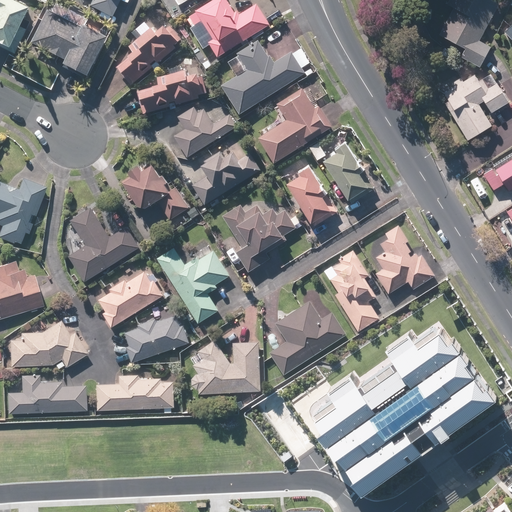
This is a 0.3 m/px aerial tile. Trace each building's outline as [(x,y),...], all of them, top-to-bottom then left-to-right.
[(0,0),(0,44),(16,52),(29,27),(24,24),(33,4),(25,0),(0,0)] [(92,0),(91,3),(115,15),(121,0),(92,0)] [(232,0),(211,0),(190,14),(218,58),(274,23),(260,1),(240,13),(232,0)] [(498,4),(490,0),(447,0),(444,7),(449,10),(435,38),(462,52),(458,60),(476,69),(488,46),(478,41),(498,4)] [(65,60),(90,72),(110,33),(85,21),(83,24),(49,7),(32,40),(67,57),(65,60)] [(119,65),(135,83),(186,40),(167,16),(155,26),(148,18),(135,29),(140,36),(134,42),(139,48),(119,65)] [(511,21),(500,33),(511,45),(511,21)] [(225,82),(243,111),(308,71),(295,49),(277,60),(262,37),(240,51),(250,66),(225,82)] [(141,88),(147,111),(211,95),(204,69),(195,71),(193,65),(158,74),(160,83),(141,88)] [(458,76),(433,91),(462,137),(487,122),(484,117),(505,104),(493,84),(486,88),(476,71),(461,80),(458,76)] [(261,134),(277,160),(336,125),(322,103),(318,105),(306,86),(281,101),(290,116),(261,134)] [(178,133),(191,155),(241,124),(233,112),(217,121),(208,106),(202,110),(198,104),(181,114),(189,126),(178,133)] [(371,166),(352,137),(341,144),(344,148),(328,158),(356,201),(379,186),(367,169),(371,166)] [(330,154),(321,140),(311,146),(320,160),(330,154)] [(195,182),(207,203),(265,169),(253,150),(244,156),(239,148),(231,153),(227,147),(207,159),(214,171),(195,182)] [(511,154),(481,173),(493,192),(501,187),(505,194),(511,189),(511,154)] [(172,218),(193,206),(163,157),(149,166),(146,162),(135,168),(138,172),(130,177),(148,206),(161,199),(172,218)] [(334,190),(315,161),(305,167),(307,171),(293,180),(320,223),(342,209),(331,192),(334,190)] [(33,232),(50,185),(25,176),(21,187),(0,179),(0,222),(4,224),(0,235),(24,243),(29,231),(33,232)] [(239,249),(252,270),(274,256),(271,250),(291,238),(288,234),(305,223),(298,214),(294,216),(288,207),(281,212),(277,205),(273,208),(267,198),(249,209),(244,202),(226,213),(247,245),(239,249)] [(511,204),(503,210),(511,225),(511,204)] [(72,254),(88,280),(144,245),(130,224),(113,234),(95,205),(74,218),(90,243),(72,254)] [(410,291),(433,277),(421,256),(417,258),(398,226),(383,235),(385,239),(377,244),(383,252),(374,258),(381,270),(373,275),(386,296),(406,284),(410,291)] [(179,245),(161,255),(202,322),(223,309),(212,292),(222,286),(220,282),(234,274),(214,242),(187,258),(179,245)] [(367,277),(352,251),(319,271),(357,333),(379,320),(368,302),(375,298),(364,279),(367,277)] [(0,317),(46,304),(37,272),(30,274),(27,267),(21,269),(18,258),(0,262),(0,317)] [(106,311),(115,325),(167,293),(151,267),(131,279),(129,276),(112,286),(114,289),(102,297),(109,309),(106,311)] [(272,350),(287,373),(345,336),(330,313),(319,320),(307,302),(272,324),(284,343),(272,350)] [(129,345),(135,360),(193,340),(187,323),(184,324),(180,312),(161,319),(160,316),(141,322),(142,325),(128,330),(133,344),(129,345)] [(12,337),(13,364),(54,363),(63,357),(69,365),(91,350),(77,330),(73,333),(63,318),(45,330),(23,331),(23,336),(12,337)] [(332,394),(312,406),(364,487),(496,402),(445,325),(421,341),(412,328),(389,343),(397,356),(363,378),(356,367),(327,386),(332,394)] [(201,361),(202,392),(264,389),(262,339),(236,340),(237,360),(233,360),(222,338),(202,348),(209,361),(201,361)] [(10,389),(10,411),(89,409),(88,383),(65,384),(65,378),(42,378),(42,372),(23,372),(24,389),(10,389)] [(97,382),(98,408),(178,405),(177,378),(166,379),(166,375),(142,376),(142,372),(123,373),(123,381),(97,382)] [(507,511),(502,503),(489,511),(507,511)]
